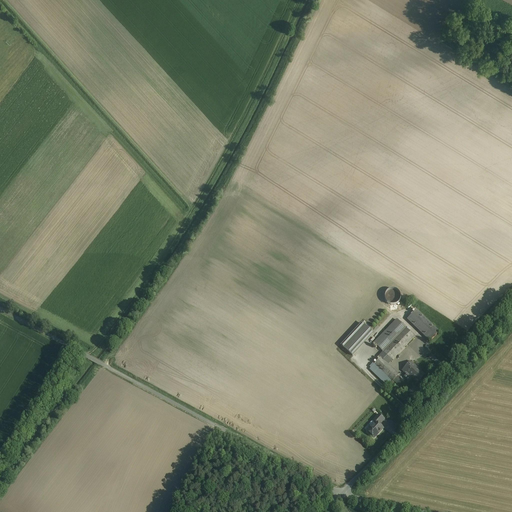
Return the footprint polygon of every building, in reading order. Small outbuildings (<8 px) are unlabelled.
[(414,306),(403,318),(432,344),(442,333),(414,306)] [(381,350),(388,356),(409,335),(397,323),(376,345),(381,350)] [(357,360),(371,347),(365,341),(351,355),(357,360)] [(381,350),(368,364),(392,388),(402,378),(384,361),(388,356),(381,350)] [(417,383),(424,375),(411,362),(402,371),(407,375),(404,377),(409,381),(412,378),(417,383)] [(378,423),(365,436),(372,443),(385,430),(378,423)]
